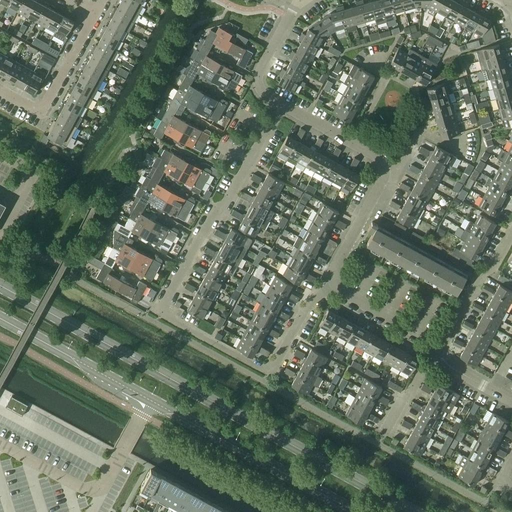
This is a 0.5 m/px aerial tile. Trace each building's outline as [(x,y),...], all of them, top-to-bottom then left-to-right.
[(10,0),(7,6),(17,11),(23,0),(10,0)] [(23,0),(17,11),(26,17),(35,1),(33,0),(23,0)] [(121,0),(120,3),(139,14),(142,7),(141,6),(143,0),(121,0)] [(359,1),(365,22),(375,19),(370,2),(363,4),(362,0),(359,1)] [(370,2),(375,19),(376,25),(386,22),(379,0),(375,0),(376,0),(370,2)] [(379,0),(386,22),(396,19),(394,13),(390,0),(379,0)] [(390,0),(394,13),(404,11),(400,0),(390,0)] [(400,0),(404,11),(414,8),(420,7),(420,0),(400,0)] [(420,0),(420,7),(427,7),(436,12),(442,0),(420,0)] [(442,0),(436,12),(445,17),(454,1),(452,0),(442,0)] [(26,17),(36,22),(44,6),(35,1),(26,17)] [(350,8),(355,25),(365,22),(359,1),(355,2),(356,6),(350,8)] [(454,1),(445,17),(454,22),(464,3),(461,1),(459,4),(454,1)] [(112,11),(128,20),(134,23),(139,14),(120,3),(116,9),(114,8),(112,11)] [(464,3),(454,22),(463,26),(472,11),(466,8),(468,4),(464,3)] [(36,22),(45,27),(54,11),(44,6),(36,22)] [(339,7),(345,28),(346,32),(356,29),(355,25),(350,8),(344,9),(343,6),(339,7)] [(321,20),(330,34),(335,31),(345,28),(339,7),(336,8),(336,12),(330,13),(321,20)] [(45,27),(55,32),(63,16),(54,11),(45,27)] [(109,22),(123,30),(128,20),(112,11),(110,15),(113,16),(109,22)] [(472,11),(463,26),(472,31),(482,12),(479,11),(477,14),(472,11)] [(482,12),(472,31),(481,36),(484,44),(495,41),(490,21),(484,17),(486,14),(482,12)] [(53,36),(64,42),(67,38),(65,37),(73,22),(63,16),(55,32),(53,36)] [(300,36),(319,47),(324,37),(330,34),(321,20),(308,29),(305,35),(302,33),(300,36)] [(102,30),(118,39),(123,30),(109,22),(106,28),(104,27),(102,30)] [(249,25),(245,32),(251,35),(254,28),(249,25)] [(201,39),(199,43),(210,49),(213,43),(226,50),(231,42),(228,40),(229,38),(231,37),(233,38),(234,36),(219,27),(216,33),(210,30),(205,40),(203,39),(201,39)] [(99,41),(113,49),(118,39),(102,30),(100,34),(102,35),(99,41)] [(298,47),(314,56),(319,47),(300,36),(298,40),(301,41),(298,47)] [(231,42),(226,50),(240,57),(236,64),(244,68),(252,53),(234,43),(236,41),(235,39),(233,38),(231,37),(229,38),(228,40),(231,42)] [(91,49),(113,61),(118,51),(113,49),(99,41),(96,47),(93,46),(91,49)] [(199,50),(194,60),(215,71),(220,63),(216,61),(217,61),(206,56),(210,49),(199,43),(197,47),(197,49),(199,50)] [(476,51),(479,61),(505,54),(504,50),(500,51),(498,44),(476,51)] [(290,54),(309,64),(314,56),(298,47),(295,52),(292,51),(290,54)] [(389,64),(398,70),(407,53),(398,48),(389,64)] [(89,60),(108,70),(113,61),(91,49),(90,53),(92,54),(89,60)] [(40,59),(52,65),(55,59),(43,53),(40,59)] [(398,70),(407,74),(416,58),(407,53),(398,70)] [(288,65),(304,73),(309,64),(290,54),(288,57),(292,59),(288,65)] [(407,74),(416,79),(427,59),(419,54),(416,58),(407,74)] [(479,61),(482,71),(504,64),(502,58),(506,57),(505,54),(479,61)] [(0,64),(0,73),(6,77),(14,61),(5,56),(0,64)] [(220,63),(215,71),(238,84),(242,75),(223,65),(224,63),(223,61),(219,59),(218,59),(217,61),(216,61),(220,63)] [(416,79),(426,84),(437,64),(427,59),(416,79)] [(81,68),(103,80),(108,70),(89,60),(85,66),(83,65),(81,68)] [(185,69),(183,73),(193,79),(197,73),(207,78),(210,80),(215,71),(194,60),(192,63),(185,69)] [(6,77),(15,82),(24,66),(14,61),(6,77)] [(484,81),(490,79),(511,73),(509,69),(506,70),(504,64),(482,71),(484,81)] [(280,72),(299,82),(304,73),(288,65),(285,70),(282,69),(280,72)] [(352,76),(369,85),(374,76),(353,65),(348,74),(352,76)] [(15,82),(25,87),(33,72),(24,66),(15,82)] [(78,79),(97,89),(103,80),(81,68),(79,71),(82,73),(78,79)] [(207,78),(206,80),(206,82),(210,84),(212,84),(213,82),(233,92),(238,84),(215,71),(210,80),(207,78)] [(25,87),(35,93),(43,77),(33,72),(25,87)] [(278,83),(294,92),(299,82),(280,72),(279,75),(282,77),(278,83)] [(181,83),(178,90),(199,101),(203,93),(190,85),(193,79),(183,73),(180,78),(181,83)] [(490,79),(493,89),(510,84),(508,78),(511,77),(511,73),(490,79)] [(347,85),(364,94),(369,85),(352,76),(347,85)] [(71,87),(92,99),(97,89),(78,79),(75,85),(73,84),(71,87)] [(427,89),(430,99),(448,94),(445,83),(427,89)] [(493,89),(496,99),(511,93),(511,89),(511,90),(510,84),(493,89)] [(342,94),(359,103),(364,94),(347,85),(342,94)] [(68,98),(82,105),(87,108),(92,99),(71,87),(69,90),(71,92),(68,98)] [(166,103),(177,109),(181,103),(191,108),(194,110),(199,101),(178,90),(172,99),(170,98),(168,99),(166,103)] [(203,93),(199,101),(221,114),(227,103),(227,101),(223,99),(221,100),(220,102),(203,93)] [(511,93),(496,99),(498,109),(511,104),(511,93)] [(338,103),(354,112),(359,103),(342,94),(338,103)] [(430,99),(433,109),(451,103),(448,94),(430,99)] [(60,106),(77,115),(82,105),(68,98),(65,104),(62,103),(60,106)] [(191,108),(190,110),(190,112),(194,114),(196,114),(197,112),(216,122),(221,114),(199,101),(194,110),(191,108)] [(161,120),(182,131),(187,123),(174,115),(177,109),(166,103),(164,107),(164,109),(166,110),(161,120)] [(332,113),(349,121),(354,112),(338,103),(332,113)] [(433,109),(436,118),(453,113),(451,103),(433,109)] [(511,104),(498,109),(501,118),(511,115),(511,104)] [(58,117),(77,127),(82,118),(77,115),(60,106),(59,109),(61,111),(58,117)] [(489,118),(487,112),(478,115),(479,120),(489,118)] [(436,118),(439,128),(456,123),(453,113),(436,118)] [(511,115),(501,118),(504,129),(511,126),(511,115)] [(50,125),(71,137),(77,127),(58,117),(54,123),(52,122),(50,125)] [(178,140),(182,131),(161,120),(156,129),(154,128),(152,129),(150,132),(151,134),(161,139),(164,133),(174,138),(175,138),(178,140)] [(182,131),(205,144),(211,133),(210,131),(206,129),(204,129),(203,131),(187,123),(182,131)] [(439,128),(442,138),(459,133),(456,123),(439,128)] [(61,144),(66,146),(71,137),(50,125),(48,128),(51,130),(47,136),(54,140),(53,143),(59,146),(61,144)] [(181,141),(200,152),(205,144),(182,131),(178,140),(175,138),(174,138),(173,140),(174,142),(178,144),(180,144),(181,141)] [(288,157),(296,141),(287,136),(278,152),(288,157)] [(295,165),(296,162),(305,146),(296,141),(288,157),(286,161),(295,165)] [(296,162),(305,167),(314,151),(305,146),(296,162)] [(431,155),(447,164),(451,167),(456,157),(436,146),(431,155)] [(164,149),(160,158),(182,170),(187,162),(190,163),(191,161),(191,159),(187,157),(185,158),(184,160),(164,149)] [(305,167),(314,172),(323,156),(314,151),(305,167)] [(511,154),(508,152),(503,161),(511,166),(511,154)] [(426,164),(442,173),(447,164),(431,155),(426,164)] [(153,166),(150,172),(161,178),(164,171),(174,177),(175,177),(178,178),(182,170),(160,158),(157,156),(151,166),(153,166)] [(314,172),(323,177),(332,160),(323,156),(314,172)] [(323,177),(332,182),(341,165),(332,160),(323,177)] [(511,166),(503,161),(498,170),(511,178),(511,166)] [(187,162),(182,170),(205,182),(211,172),(210,170),(206,168),(205,168),(203,170),(190,163),(187,162)] [(421,173),(437,182),(442,173),(426,164),(421,173)] [(332,182),(341,186),(350,170),(341,165),(332,182)] [(178,178),(175,177),(174,177),(173,179),(174,181),(178,183),(180,182),(181,180),(192,186),(190,190),(199,194),(205,182),(182,170),(178,178)] [(341,186),(351,192),(359,175),(350,170),(341,186)] [(511,178),(498,170),(493,179),(511,189),(511,185),(510,184),(511,181),(511,178)] [(146,176),(141,186),(166,200),(171,191),(157,184),(161,178),(150,172),(147,177),(146,176)] [(263,183),(279,192),(284,182),(268,173),(263,183)] [(416,182),(432,191),(437,182),(421,173),(416,182)] [(483,185),(488,188),(504,197),(507,191),(510,193),(511,189),(493,179),(488,176),(483,185)] [(464,187),(468,189),(473,180),(469,178),(464,187)] [(411,191),(427,200),(432,191),(416,182),(411,191)] [(258,192),(274,201),(279,192),(263,183),(258,192)] [(136,196),(134,201),(145,207),(148,201),(158,207),(161,208),(166,200),(141,186),(135,195),(136,196)] [(488,188),(483,197),(502,207),(504,204),(501,202),(504,197),(488,188)] [(171,191),(166,200),(189,212),(195,202),(194,200),(190,198),(188,198),(187,200),(171,191)] [(406,200),(423,209),(427,200),(411,191),(406,200)] [(253,201),(269,209),(274,201),(258,192),(253,201)] [(478,206),(494,215),(497,209),(500,211),(502,207),(483,197),(478,206)] [(158,207),(157,209),(158,210),(162,213),(163,212),(164,210),(184,221),(189,212),(166,200),(161,208),(158,207)] [(401,209),(418,218),(423,209),(406,200),(401,209)] [(134,208),(129,218),(150,230),(154,221),(141,214),(145,207),(134,201),(131,206),(132,207),(134,208)] [(248,210),(269,221),(274,212),(269,209),(253,201),(248,210)] [(317,212),(333,221),(338,212),(322,203),(317,212)] [(396,218),(413,227),(418,218),(401,209),(396,218)] [(243,218),(264,230),(269,221),(248,210),(243,218)] [(312,221),(328,230),(333,221),(317,212),(312,221)] [(479,214),(474,223),(493,234),(495,230),(492,229),(495,223),(479,214)] [(117,223),(114,229),(128,237),(132,231),(142,236),(145,238),(150,230),(129,218),(124,227),(117,223)] [(238,228),(254,237),(259,227),(243,218),(238,228)] [(154,221),(150,230),(172,242),(178,231),(178,230),(174,227),(172,228),(171,230),(154,221)] [(307,230),(323,239),(328,230),(312,221),(307,230)] [(464,229),(469,232),(485,241),(488,235),(491,237),(493,234),(474,223),(469,221),(464,229)] [(366,245),(456,294),(467,274),(378,225),(372,222),(367,230),(372,233),(366,245)] [(231,228),(226,238),(247,249),(252,240),(231,228)] [(114,245),(112,248),(133,259),(138,251),(125,243),(128,237),(114,229),(114,245)] [(142,236),(141,238),(141,240),(145,242),(147,242),(148,240),(168,251),(172,242),(150,230),(145,238),(142,236)] [(302,239),(318,248),(323,239),(307,230),(302,239)] [(469,232),(464,241),(483,252),(485,248),(482,247),(485,241),(469,232)] [(297,248),(314,257),(318,248),(302,239),(298,237),(293,245),(297,248)] [(226,238),(221,247),(242,258),(247,249),(226,238)] [(460,257),(467,261),(471,263),(473,258),(475,259),(478,253),(481,255),(483,252),(464,241),(460,250),(455,248),(452,253),(454,254),(460,257)] [(216,256),(232,265),(237,267),(242,258),(221,247),(216,256)] [(101,261),(112,267),(115,261),(126,266),(129,268),(133,259),(112,248),(107,258),(105,256),(103,257),(101,261)] [(292,257),(309,266),(314,257),(297,248),(292,257)] [(138,251),(133,259),(156,272),(162,261),(161,259),(157,257),(156,258),(154,260),(138,251)] [(96,278),(117,290),(122,281),(109,273),(112,267),(101,261),(90,255),(87,262),(101,269),(96,278)] [(211,265),(228,274),(232,265),(216,256),(211,265)] [(288,266),(304,275),(309,266),(292,257),(288,266)] [(126,266),(124,268),(125,270),(129,272),(131,272),(132,270),(151,280),(156,272),(133,259),(129,268),(126,266)] [(206,274),(223,282),(228,274),(211,265),(206,274)] [(282,275),(299,284),(304,275),(288,266),(282,275)] [(202,282),(218,291),(223,282),(206,274),(202,282)] [(497,280),(505,284),(508,279),(500,274),(497,280)] [(270,285),(286,294),(292,285),(275,276),(270,285)] [(131,301),(135,304),(137,303),(147,286),(139,281),(135,288),(122,281),(117,290),(132,298),(131,300),(131,301)] [(197,291),(213,300),(218,291),(202,282),(197,291)] [(494,294),(510,303),(511,299),(511,291),(499,284),(494,294)] [(265,294),(282,303),(286,294),(270,285),(265,294)] [(192,300),(208,309),(213,300),(197,291),(192,300)] [(260,303),(277,312),(282,303),(265,294),(260,303)] [(489,303),(505,312),(510,303),(494,294),(489,303)] [(187,310),(203,318),(203,319),(208,309),(192,300),(187,310)] [(256,312),(272,321),(277,312),(260,303),(256,312)] [(484,312),(501,320),(505,312),(489,303),(484,312)] [(319,326),(328,331),(337,315),(328,310),(319,326)] [(251,321),(267,330),(272,321),(256,312),(251,321)] [(479,321),(496,329),(501,320),(484,312),(479,321)] [(328,331),(337,336),(346,320),(337,315),(328,331)] [(337,336),(346,341),(355,325),(346,320),(337,336)] [(246,330),(262,339),(267,330),(251,321),(246,330)] [(475,330),(491,338),(496,329),(479,321),(475,330)] [(346,341),(355,346),(364,330),(355,325),(346,341)] [(241,339),(257,348),(262,339),(246,330),(241,339)] [(355,346),(364,351),(373,335),(364,330),(355,346)] [(470,338),(486,347),(491,338),(475,330),(470,338)] [(364,351),(373,356),(382,340),(373,335),(364,351)] [(465,347),(481,356),(486,347),(470,338),(465,347)] [(236,348),(252,357),(257,348),(241,339),(236,348)] [(373,356),(382,361),(391,344),(382,340),(373,356)] [(382,361),(391,366),(400,349),(391,344),(382,361)] [(460,357),(476,366),(481,356),(465,347),(460,357)] [(306,358),(322,367),(327,358),(311,349),(306,358)] [(391,366),(400,370),(409,354),(400,349),(391,366)] [(400,370),(409,376),(418,359),(409,354),(400,370)] [(301,367),(317,376),(322,367),(306,358),(301,367)] [(296,376),(312,385),(313,385),(317,387),(322,378),(317,376),(301,367),(296,376)] [(291,385),(307,394),(312,385),(296,376),(291,385)] [(360,388),(376,397),(381,387),(365,378),(360,388)] [(331,383),(326,392),(330,394),(335,385),(331,383)] [(438,383),(433,393),(454,404),(459,395),(454,392),(438,383)] [(355,397),(371,405),(376,397),(360,388),(355,397)] [(428,402),(444,411),(449,413),(454,404),(433,393),(428,402)] [(28,405),(12,396),(6,407),(11,410),(22,416),(28,405)] [(350,406),(366,414),(371,405),(355,397),(350,406)] [(423,411),(439,419),(444,411),(428,402),(423,411)] [(460,411),(465,414),(468,408),(463,405),(460,411)] [(345,415),(361,424),(366,414),(350,406),(345,415)] [(418,419),(435,428),(439,419),(423,411),(418,419)] [(487,422),(503,431),(508,422),(492,413),(487,422)] [(413,428),(430,437),(435,428),(418,419),(413,428)] [(482,431),(498,440),(503,431),(487,422),(482,431)] [(409,437),(425,446),(430,437),(413,428),(409,437)] [(477,440),(493,449),(498,440),(482,431),(477,440)] [(403,447),(419,456),(420,456),(425,446),(409,437),(403,447)] [(472,449),(489,458),(493,449),(477,440),(472,449)] [(467,458),(484,467),(489,458),(472,449),(467,458)] [(463,467),(479,476),(484,467),(467,458),(462,455),(457,464),(463,467)] [(457,476),(474,485),(479,476),(463,467),(457,476)] [(151,469),(141,488),(150,493),(160,474),(151,469)] [(160,474),(150,493),(160,498),(170,479),(160,474)] [(170,479),(160,498),(169,503),(179,484),(170,479)] [(179,484),(169,503),(179,508),(189,490),(179,484)] [(189,490),(179,508),(185,511),(188,511),(198,495),(189,490)] [(198,495),(188,511),(201,511),(208,500),(198,495)] [(208,500),(201,511),(213,511),(217,505),(208,500)]
